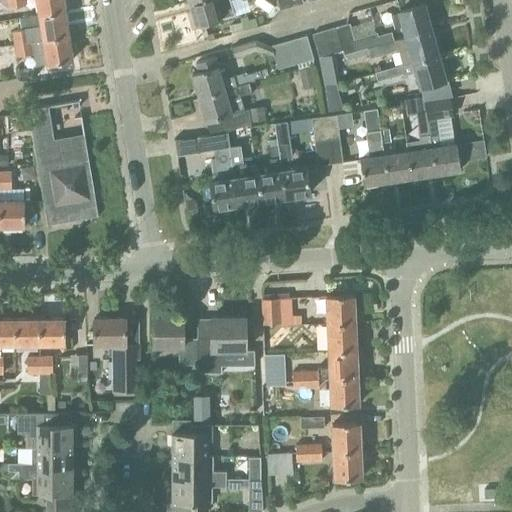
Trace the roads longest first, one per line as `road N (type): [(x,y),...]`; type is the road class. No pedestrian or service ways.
road 1 (residential): [(156,271),(113,0)]
road 2 (residential): [(156,271),(402,254)]
road 3 (residential): [(409,496),(402,254)]
road 4 (residential): [(0,275),(156,271)]
